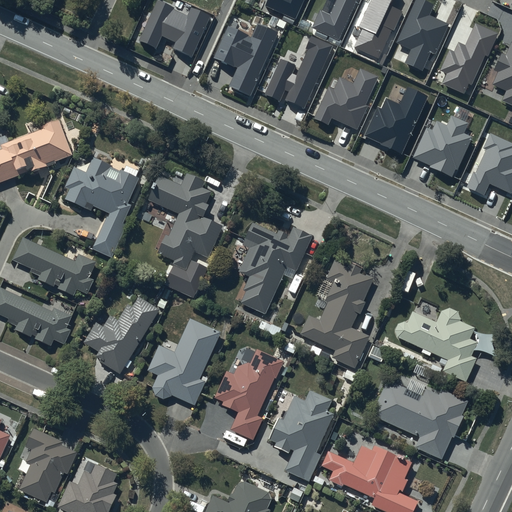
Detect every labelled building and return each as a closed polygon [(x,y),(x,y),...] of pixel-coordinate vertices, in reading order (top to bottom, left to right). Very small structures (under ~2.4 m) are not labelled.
[(174,7),(157,0),(139,41),(156,49),(162,36),(176,42),(173,49),(191,57),(210,16),(191,7),(187,15),(174,9),(174,7)] [(267,0),(265,6),(296,20),(304,0),(267,0)] [(327,0),(322,11),(321,10),(313,27),(339,38),(356,0),(327,0)] [(391,0),(370,0),(359,27),(362,28),(354,47),(380,59),(401,11),(389,5),(391,0)] [(434,5),(422,0),(416,0),(397,43),(411,49),(405,64),(422,72),(431,52),(436,54),(449,24),(429,15),(434,5)] [(279,32),(258,23),(252,36),(228,25),(213,58),(237,68),(229,87),(250,96),(279,32)] [(498,33),(475,23),(466,45),(458,42),(454,52),(449,50),(440,70),(446,73),(442,83),(465,93),(469,84),(472,85),(485,56),(488,57),(498,33)] [(333,46),(311,37),(306,48),(308,49),(296,75),(292,74),(296,65),(281,59),(264,95),(280,102),(285,90),(289,92),(286,100),(305,109),(333,46)] [(511,41),(506,54),(501,53),(494,70),(498,72),(493,84),(506,90),(502,101),(511,105),(511,41)] [(378,76),(360,68),(353,83),(340,77),(335,89),(328,87),(314,119),(328,125),(331,118),(357,130),(368,106),(365,105),(378,76)] [(428,97),(407,87),(399,105),(385,98),(381,108),(377,106),(363,136),(402,154),(428,97)] [(447,125),(437,120),(432,130),(427,128),(413,159),(453,178),(472,137),(464,133),(468,123),(451,115),(447,125)] [(3,149),(0,150),(0,183),(24,175),(24,174),(31,171),(31,172),(47,167),(46,163),(72,154),(60,120),(43,126),(44,130),(1,145),(3,149)] [(484,148),(487,149),(476,173),(474,172),(467,187),(483,194),(488,183),(511,193),(511,142),(490,133),(484,148)] [(74,167),(66,187),(71,189),(67,198),(91,208),(92,204),(112,212),(97,247),(112,253),(131,206),(128,205),(139,178),(136,177),(139,171),(126,166),(124,171),(120,169),(120,170),(112,166),(112,165),(93,157),(90,163),(77,169),(74,167)] [(176,171),(172,180),(159,175),(148,199),(153,202),(148,212),(167,220),(171,211),(178,214),(169,236),(166,235),(158,253),(174,261),(173,263),(186,269),(194,251),(208,258),(223,225),(204,217),(209,205),(207,203),(212,192),(201,187),(204,182),(187,174),(186,176),(176,171)] [(290,270),(299,274),(315,238),(296,230),(292,239),(281,234),(280,237),(256,226),(246,249),(253,252),(243,275),(252,280),(246,293),(249,295),(244,306),(269,317),(290,270)] [(76,262),(23,238),(13,260),(32,269),(30,272),(39,276),(38,279),(54,286),(55,284),(59,285),(58,288),(74,295),(77,288),(88,293),(94,280),(89,277),(96,261),(79,254),(76,262)] [(322,323),(311,318),(302,337),(337,352),(334,360),(356,370),(371,338),(354,330),(360,316),(362,316),(367,306),(365,305),(376,280),(368,277),(367,279),(362,276),(364,271),(352,265),(350,270),(343,267),(344,266),(337,263),(329,282),(327,281),(320,297),(328,301),(327,303),(330,304),(322,323)] [(32,335),(36,337),(36,338),(51,345),(54,339),(65,344),(71,330),(66,328),(72,316),(55,308),(53,311),(0,287),(0,288),(0,314),(9,319),(8,321),(17,325),(15,329),(31,337),(32,335)] [(161,310),(139,296),(133,306),(129,304),(118,320),(110,316),(104,326),(97,322),(85,342),(99,351),(96,356),(101,359),(100,361),(120,374),(161,310)] [(471,356),(477,342),(470,339),(475,328),(460,322),(460,320),(460,319),(460,318),(460,317),(459,317),(459,316),(459,315),(458,315),(458,314),(458,313),(457,313),(457,312),(456,312),(456,311),(455,311),(454,310),(453,310),(452,309),(451,309),(450,309),(449,309),(448,309),(447,309),(446,309),(445,309),(444,309),(444,310),(443,310),(442,310),(442,311),(441,311),(441,312),(435,323),(412,312),(407,323),(404,322),(403,322),(402,322),(401,322),(401,323),(400,323),(399,323),(399,324),(398,324),(398,325),(397,325),(397,326),(396,327),(396,328),(395,329),(395,330),(395,331),(395,332),(395,333),(395,334),(396,334),(396,335),(396,336),(397,336),(397,337),(423,349),(422,353),(429,356),(431,353),(447,360),(442,372),(466,381),(475,358),(471,356)] [(160,345),(148,371),(158,376),(153,388),(153,389),(153,390),(153,391),(154,392),(154,393),(155,394),(156,395),(157,396),(158,397),(159,397),(159,398),(160,398),(161,398),(162,398),(163,398),(164,398),(165,398),(166,398),(167,398),(167,397),(168,397),(169,396),(170,394),(195,406),(206,382),(199,379),(221,332),(190,318),(175,352),(160,345)] [(282,329),(262,321),(258,330),(279,338),(282,329)] [(385,349),(373,345),(369,357),(380,362),(385,349)] [(235,374),(226,370),(214,398),(223,402),(221,405),(237,412),(229,430),(233,432),(229,440),(244,446),(248,437),(253,440),(263,418),(258,416),(274,377),(275,377),(283,361),(256,349),(250,364),(234,373),(235,374)] [(482,393),(486,384),(470,377),(466,386),(482,393)] [(467,401),(441,389),(438,394),(424,388),(425,386),(411,379),(406,389),(387,381),(371,415),(419,437),(414,447),(441,459),(452,436),(454,437),(463,417),(461,416),(467,401)] [(332,400),(309,391),(305,402),(294,397),(284,421),(279,418),(270,439),(276,442),(275,446),(289,452),(291,449),(294,450),(285,471),(310,482),(322,453),(318,451),(333,414),(327,411),(332,400)] [(5,466),(0,463),(0,461),(10,438),(0,433),(0,428),(3,423),(0,421),(0,469),(3,470),(5,466)] [(64,444),(34,432),(26,450),(32,452),(26,466),(30,468),(20,493),(47,505),(51,494),(55,496),(64,476),(67,477),(77,454),(62,448),(64,444)] [(373,508),(381,511),(417,511),(421,505),(401,496),(402,493),(405,495),(410,484),(407,482),(414,466),(377,449),(375,454),(364,449),(356,466),(331,455),(325,469),(335,474),(331,483),(345,489),(346,487),(376,501),(373,508)] [(119,477),(97,467),(93,477),(85,473),(79,487),(71,483),(58,510),(63,511),(111,511),(118,498),(115,496),(119,487),(115,485),(119,477)] [(229,505),(215,498),(208,511),(268,511),(272,503),(270,495),(245,484),(238,488),(235,498),(233,497),(229,505)] [(304,492),(294,488),(288,499),(299,504),(304,492)]
